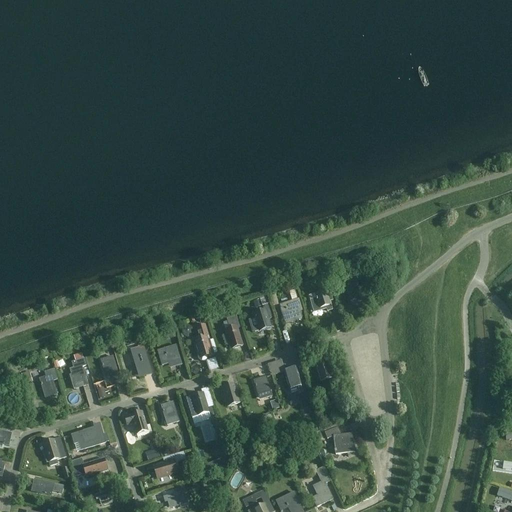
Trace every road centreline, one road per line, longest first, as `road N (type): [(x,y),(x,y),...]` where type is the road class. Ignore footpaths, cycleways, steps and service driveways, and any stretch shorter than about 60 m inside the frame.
road 1 (residential): [(108,404),(337,332)]
road 2 (residential): [(5,511),(23,434),(108,404)]
road 3 (residential): [(383,306),(468,238),(511,217)]
